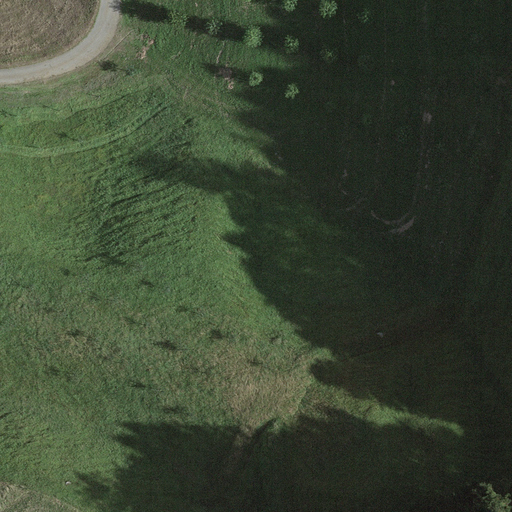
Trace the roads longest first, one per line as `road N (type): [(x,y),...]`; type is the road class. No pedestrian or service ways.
road 1 (track): [(309,511),(288,450),(307,374),(475,285),(511,122)]
road 2 (track): [(0,77),(82,53),(105,25),(109,0)]
